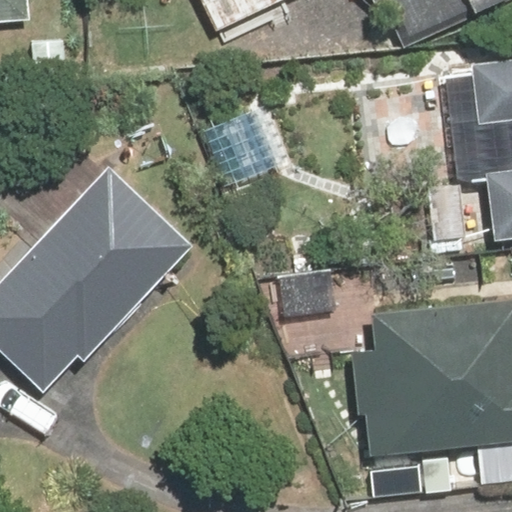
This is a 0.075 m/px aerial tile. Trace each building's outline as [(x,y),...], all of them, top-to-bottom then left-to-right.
[(0,0),(0,18),(28,17),(27,0),(0,0)] [(100,58),(102,0),(67,0),(65,38),(31,37),(29,75),(71,77),(72,57),(100,58)] [(208,0),(226,38),(289,9),(284,0),(208,0)] [(375,0),(380,9),(397,0),(403,0),(420,35),(491,0),(375,0)] [(511,48),(481,49),(481,119),(511,118),(511,161),(491,162),(492,244),(511,243),(511,48)] [(117,168),(0,299),(0,345),(52,391),(89,350),(96,356),(199,240),(117,168)] [(511,309),(358,317),(366,462),(511,454),(511,309)]
